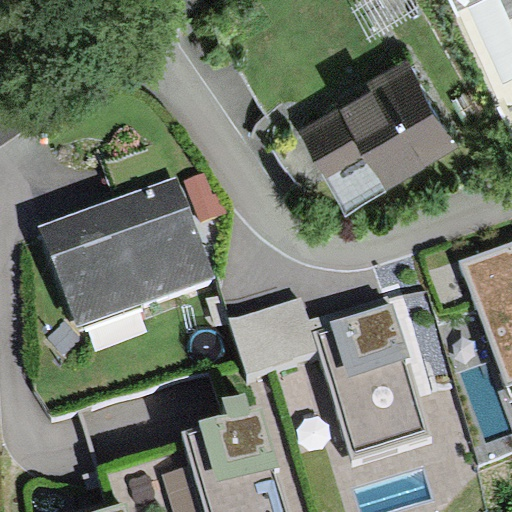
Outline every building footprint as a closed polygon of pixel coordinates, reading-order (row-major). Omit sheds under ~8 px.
[(511,0),(448,0),(511,137),(511,0)] [(428,54),(292,129),(336,208),(472,133),(428,54)] [(187,193),(42,263),(82,348),(228,278),(187,193)] [(511,265),(467,285),(511,390),(511,265)] [(394,320),(312,346),(353,477),(435,452),(394,320)] [(226,433),(179,446),(198,511),(294,511),(267,420),(255,424),(250,409),(221,417),(226,433)]
